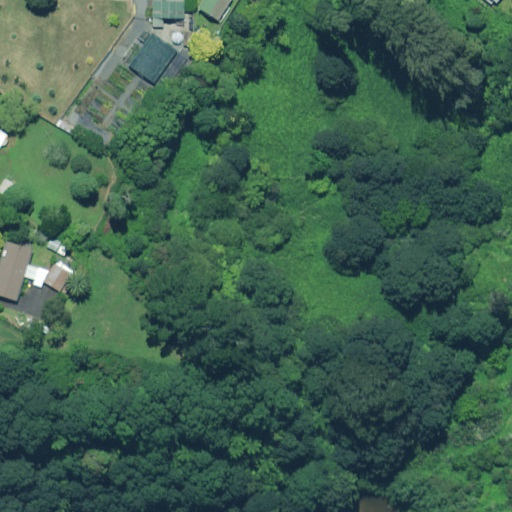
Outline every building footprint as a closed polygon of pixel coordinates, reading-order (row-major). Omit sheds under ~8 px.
[(183,19),(184,0),(153,0),(153,18),(183,19)] [(232,0),(202,0),(197,8),(219,22),(232,0)] [(175,28),(169,41),(180,47),(187,35),(175,28)] [(175,50),(152,34),(130,66),(153,82),(175,50)] [(101,59),(91,74),(100,79),(110,65),(101,59)] [(0,147),(2,149),(10,136),(0,129),(0,147)] [(15,184),(6,179),(0,190),(0,200),(5,203),(15,184)] [(24,278),(35,281),(33,285),(43,289),(45,285),(67,292),(75,268),(55,261),(52,271),(28,264),(33,250),(7,242),(0,262),(0,295),(16,301),(24,278)]
